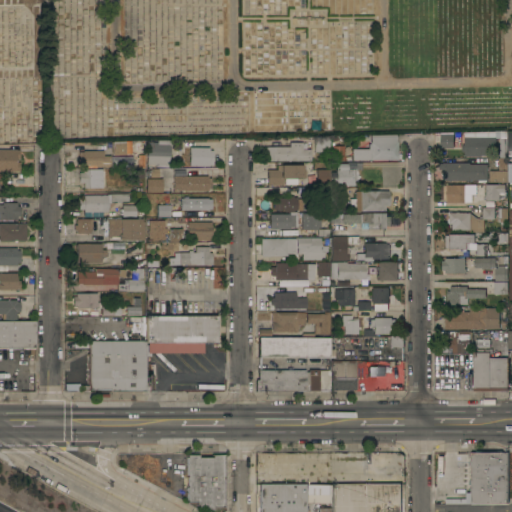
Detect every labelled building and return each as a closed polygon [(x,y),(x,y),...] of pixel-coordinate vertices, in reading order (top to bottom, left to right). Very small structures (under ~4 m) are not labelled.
[(511,130),(511,149),(506,150),(506,169),(498,169),(498,158),(499,158),(499,138),(507,138),(507,133),(509,131),(511,130)] [(495,151),(487,151),(487,155),(481,155),(481,157),(464,156),(464,152),(461,152),(461,145),(464,145),(464,132),(495,131),(495,151)] [(453,132),(453,148),(439,148),(439,146),(434,146),(433,136),(440,136),(440,133),(453,132)] [(368,160),(368,142),(370,142),(370,135),(393,135),(393,142),(396,142),(396,160),(368,160)] [(313,136),(328,136),(328,152),(313,152),(313,136)] [(146,165),(146,142),(156,142),(157,140),(169,140),(168,165),(146,165)] [(112,156),(112,153),(110,153),(110,141),(124,141),(125,155),(112,156)] [(134,141),(144,141),(144,168),(134,168),(134,141)] [(263,161),(263,147),(289,146),(289,142),(301,142),(302,149),(310,149),(310,161),(263,161)] [(343,160),(330,160),(330,146),(343,146),(343,160)] [(212,166),(183,166),(183,159),(180,159),(180,153),(182,153),(182,147),(208,147),(208,150),(212,150),(212,166)] [(0,171),(0,150),(19,150),(19,159),(14,159),(14,162),(19,162),(19,171),(0,171)] [(83,152),(83,151),(102,150),(102,156),(110,156),(110,167),(95,167),(95,166),(92,166),(92,167),(88,167),(88,165),(83,165),(83,164),(77,165),(77,152),(83,152)] [(356,162),(356,152),(366,152),(366,162),(356,162)] [(108,155),(108,166),(131,166),(131,156),(108,155)] [(336,186),(336,180),(329,180),(329,172),(335,172),(335,164),(347,163),(347,162),(355,162),(355,186),(336,186)] [(486,180),(486,182),(478,182),(478,180),(443,180),(443,178),(441,179),(441,175),(442,175),(442,170),(439,170),(439,163),(469,163),(469,165),(486,164),(487,170),(489,169),(489,171),(507,171),(507,182),(489,182),(489,175),(487,175),(487,180),(486,180)] [(266,185),(266,169),(276,169),(276,165),(302,165),(302,178),(282,178),(282,185),(266,185)] [(149,177),(149,168),(158,168),(158,177),(149,177)] [(93,187),(93,188),(83,188),(83,182),(78,183),(78,172),(83,172),(83,169),(106,169),(106,187),(93,187)] [(328,169),(328,185),(315,185),(315,169),(328,169)] [(207,176),(207,178),(210,178),(210,189),(207,189),(207,191),(176,190),(176,192),(172,192),(172,176),(207,176)] [(161,178),(161,192),(145,192),(145,178),(161,178)] [(504,184),(504,192),(506,192),(506,197),(501,197),(501,193),(499,193),(499,200),(485,200),(485,198),(484,198),(484,196),(485,196),(485,184),(504,184)] [(475,185),(475,194),(471,194),(471,202),(465,202),(465,203),(446,203),(446,185),(475,185)] [(340,212),(329,212),(329,187),(340,187),(340,212)] [(388,191),(388,206),(384,206),(384,211),(354,211),(354,191),(388,191)] [(82,212),(82,210),(77,210),(77,199),(82,199),(82,195),(106,195),(106,194),(127,194),(127,201),(120,201),(120,203),(115,203),(115,202),(110,202),(110,204),(106,204),(106,212),(82,212)] [(272,209),(273,198),(273,195),(278,195),(278,198),(288,198),(288,196),(293,196),(293,198),(296,198),(296,201),(300,201),(300,199),(313,200),(312,209),(301,209),(301,210),(293,209),(293,211),(285,211),(285,210),(272,209)] [(211,198),(211,210),(179,210),(179,198),(211,198)] [(16,202),(16,206),(19,206),(19,216),(16,216),(16,219),(0,219),(0,204),(1,204),(1,203),(16,202)] [(135,205),(135,217),(121,217),(121,205),(135,205)] [(169,205),(169,217),(156,217),(156,205),(169,205)] [(482,219),(482,207),(494,207),(494,219),(483,219),(483,232),(469,232),(469,230),(449,230),(449,224),(447,223),(447,219),(448,218),(448,216),(447,216),(447,212),(451,212),(451,213),(456,213),(456,212),(458,212),(458,213),(470,213),(470,214),(476,219),(482,219)] [(269,214),(289,214),(289,212),(296,212),(296,226),(289,226),(289,229),(269,229),(269,214)] [(384,212),(384,216),(388,216),(388,226),(384,226),(384,229),(367,229),(360,229),(360,221),(358,221),(358,223),(340,223),(340,222),(330,223),(330,213),(341,213),(341,214),(361,214),(361,213),(384,212)] [(301,229),(301,213),(320,213),(319,228),(317,228),(317,230),(301,229)] [(106,218),(120,218),(120,219),(135,219),(142,219),(142,222),(143,222),(143,240),(118,240),(118,237),(110,237),(110,238),(106,238),(106,218)] [(91,219),(91,226),(90,226),(90,231),(88,231),(88,233),(76,233),(76,230),(73,230),(73,225),(75,225),(75,219),(91,219)] [(163,221),(163,240),(147,240),(147,220),(163,221)] [(211,221),(211,240),(186,240),(186,221),(211,221)] [(0,224),(25,224),(25,241),(0,241),(0,224)] [(180,228),(180,242),(168,242),(168,229),(180,228)] [(474,243),(486,243),(486,256),(475,256),(475,249),(448,249),(448,248),(445,248),(445,236),(448,236),(448,234),(474,234),(474,243)] [(357,236),(357,245),(347,245),(347,259),(344,259),(344,260),(330,261),(330,236),(357,236)] [(320,238),(320,246),(327,246),(326,260),(301,260),(301,253),(296,253),(296,247),(295,247),(295,237),(320,238)] [(295,238),(295,253),(286,253),(286,256),(260,256),(260,239),(295,238)] [(384,243),(384,244),(389,244),(388,259),(371,259),(371,261),(351,260),(351,259),(349,259),(349,253),(363,253),(363,242),(384,243)] [(75,263),(75,244),(99,244),(99,250),(105,250),(105,257),(99,257),(99,263),(75,263)] [(193,265),(184,265),(184,264),(179,264),(179,265),(167,265),(167,257),(173,257),(173,252),(194,252),(194,246),(207,246),(207,253),(211,253),(211,265),(193,265)] [(0,265),(0,248),(15,248),(15,250),(19,250),(19,263),(15,263),(15,265),(0,265)] [(464,258),(464,269),(465,269),(465,272),(464,272),(464,273),(444,273),(444,270),(441,270),(441,261),(444,261),(444,258),(464,258)] [(495,258),(495,268),(490,268),(490,269),(481,269),(481,268),(474,268),(474,258),(495,258)] [(316,261),(328,261),(328,276),(316,275),(316,261)] [(293,262),(293,264),(305,263),(305,279),(294,279),(294,280),(277,280),(274,280),(274,276),(270,276),(269,267),(274,267),(274,262),(293,262)] [(335,279),(335,262),(345,262),(345,264),(364,264),(364,279),(335,279)] [(381,280),(381,281),(378,281),(379,280),(375,280),(375,276),(371,276),(371,263),(377,263),(377,262),(397,262),(396,270),(398,270),(398,273),(397,273),(397,280),(381,280)] [(494,281),(494,279),(493,279),(493,270),(494,270),(494,268),(496,268),(496,266),(504,265),(504,268),(507,268),(507,281),(494,281)] [(94,272),(94,268),(124,270),(123,276),(117,276),(116,284),(126,284),(126,279),(134,280),(134,273),(130,273),(130,268),(142,269),(142,280),(142,292),(114,291),(114,285),(94,285),(94,291),(81,291),(81,284),(75,284),(75,272),(94,272)] [(0,290),(0,273),(16,273),(15,280),(19,280),(19,288),(16,288),(16,290),(0,290)] [(507,282),(507,294),(493,294),(493,282),(507,282)] [(467,286),(467,289),(485,289),(485,298),(467,298),(467,299),(468,299),(468,301),(467,301),(467,304),(446,304),(446,291),(449,291),(449,286),(467,286)] [(388,287),(388,289),(388,297),(388,304),(387,304),(387,310),(372,310),(372,304),(371,304),(371,301),(370,301),(370,290),(371,290),(371,287),(388,287)] [(353,306),(337,306),(337,303),(336,303),(336,299),(334,299),(334,292),(337,292),(337,289),(353,289),(353,306)] [(273,309),(273,304),(270,304),(270,298),(273,298),(273,293),(295,292),(295,298),(299,298),(299,302),(297,303),(297,308),(273,309)] [(97,293),(97,308),(75,309),(75,305),(72,305),(72,297),(75,297),(75,293),(97,293)] [(0,300),(16,300),(16,302),(18,302),(19,312),(15,312),(15,320),(3,320),(3,314),(0,314),(0,300)] [(369,301),(369,311),(351,310),(351,306),(356,306),(356,301),(369,301)] [(444,329),(444,314),(452,314),(452,307),(461,307),(461,312),(469,312),(469,308),(499,308),(499,322),(501,322),(501,321),(507,321),(507,329),(501,329),(501,327),(499,327),(499,329),(444,329)] [(270,331),(270,312),(295,312),(295,313),(303,313),(303,325),(295,325),(295,332),(270,331)] [(328,334),(313,334),(313,323),(305,323),(305,313),(318,313),(324,313),(324,312),(328,312),(328,334)] [(357,334),(343,333),(343,326),(340,326),(341,315),(350,315),(350,319),(357,319),(357,334)] [(202,343),(202,353),(146,353),(146,342),(145,342),(145,316),(216,316),(215,343),(202,343)] [(391,317),(391,334),(372,334),(372,328),(369,328),(369,319),(372,319),(372,317),(391,317)] [(0,320),(33,321),(33,348),(0,348),(0,320)] [(469,331),(469,332),(471,332),(471,339),(469,339),(469,342),(471,342),(471,346),(470,346),(470,353),(465,353),(465,352),(463,352),(463,353),(458,353),(458,352),(452,352),(452,339),(440,339),(440,331),(469,331)] [(390,347),(390,336),(403,336),(403,347),(390,347)] [(259,357),(259,355),(258,355),(258,337),(328,337),(328,358),(259,357)] [(144,340),(144,391),(109,391),(109,390),(93,390),(93,392),(82,392),(82,385),(87,385),(87,340),(144,340)] [(473,391),(472,353),(476,353),(476,350),(489,350),(489,358),(507,358),(508,391),(473,391)] [(355,390),(330,390),(330,361),(355,360),(355,390)] [(255,391),(255,380),(258,380),(258,370),(304,370),(304,371),(307,371),(307,369),(318,369),(318,370),(329,370),(329,390),(255,391)] [(508,504),(470,504),(470,452),(507,452),(508,504)] [(223,508),(212,508),(212,510),(204,510),(204,508),(197,508),(197,505),(195,505),(195,503),(186,503),(186,454),(198,454),(198,457),(211,457),(211,455),(223,455),(223,508)] [(304,484),(304,511),(259,511),(259,484),(304,484)] [(329,485),(328,503),(305,503),(305,484),(329,485)] [(400,511),(330,511),(330,484),(400,484),(400,511)]
